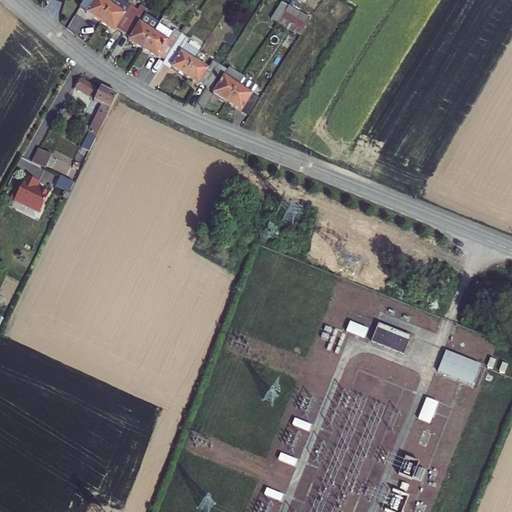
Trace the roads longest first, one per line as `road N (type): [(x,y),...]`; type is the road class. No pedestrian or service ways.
road 1 (residential): [(15,0),(108,76),(168,111),(511,250)]
road 2 (unknown): [(480,238),(430,371)]
